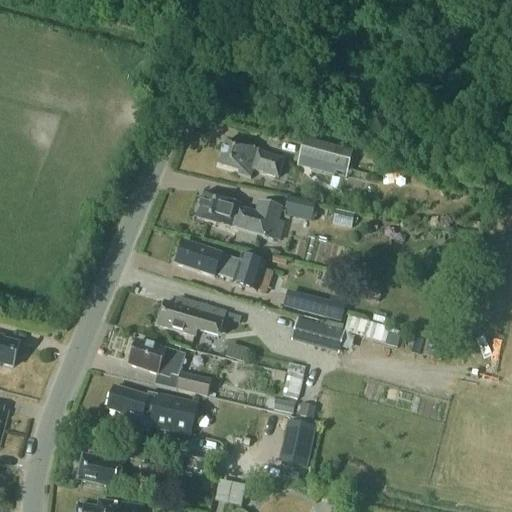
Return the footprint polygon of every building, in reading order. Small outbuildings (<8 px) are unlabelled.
[(225,144),(217,169),(238,175),(237,179),(247,182),(250,173),(277,181),(282,163),(257,156),(257,153),(225,144)] [(350,155),(303,144),(299,160),(346,171),(350,155)] [(202,196),(195,222),(271,242),(280,209),(257,203),(254,215),(237,210),(238,206),(202,196)] [(315,206),(288,200),(284,217),(311,223),(315,206)] [(335,212),(332,225),(351,230),(354,216),(335,212)] [(182,244),(174,268),(215,282),(217,278),(233,283),(233,286),(255,293),(264,267),(242,259),(240,264),(182,244)] [(266,249),(264,255),(280,259),(281,253),(266,249)] [(435,251),(430,272),(439,274),(444,253),(435,251)] [(484,313),(491,289),(470,283),(464,307),(484,313)] [(332,299),(326,321),(341,325),(347,302),(332,299)] [(162,303),(155,327),(192,339),(195,328),(217,334),(223,314),(175,300),(172,307),(162,303)] [(339,359),(345,337),(301,325),(295,347),(339,359)] [(0,365),(14,370),(20,347),(0,341),(0,365)] [(137,341),(128,366),(169,381),(170,377),(177,379),(185,357),(165,350),(165,352),(137,341)] [(246,362),(249,352),(232,346),(229,357),(246,362)] [(300,400),(307,368),(291,365),(284,397),(300,400)] [(276,372),(274,380),(284,383),(286,374),(276,372)] [(178,380),(175,392),(205,400),(210,384),(180,376),(178,380)] [(148,435),(149,431),(188,440),(196,408),(146,396),(146,400),(113,390),(106,413),(128,420),(125,428),(148,435)] [(295,406),(275,402),(273,412),(292,416),(295,406)] [(315,410),(297,405),(294,417),(312,422),(315,410)] [(316,429),(287,422),(278,465),(307,471),(316,429)] [(123,496),(129,464),(143,466),(146,453),(118,447),(116,459),(99,456),(97,462),(82,459),(77,482),(107,488),(106,493),(123,496)] [(183,475),(211,482),(215,470),(186,462),(183,475)] [(217,501),(243,508),(248,488),(222,481),(217,501)] [(97,510),(76,507),(75,511),(141,511),(142,510),(98,503),(97,510)]
